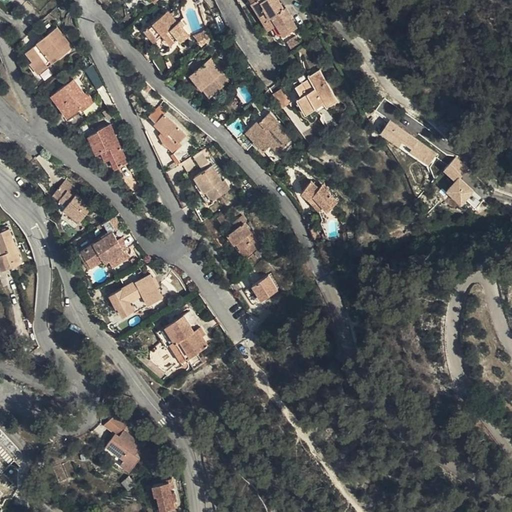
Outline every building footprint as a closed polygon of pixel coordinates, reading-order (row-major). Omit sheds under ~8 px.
[(264,4),(257,8),(256,8),(272,37),(274,36),(280,48),(301,35),(295,24),(296,23),(291,13),(288,15),(279,0),(276,0),(267,5),(266,3),(264,4)] [(169,53),(188,39),(180,29),(187,24),(179,11),(154,30),(169,53)] [(180,29),(188,39),(197,32),(190,22),(187,24),(180,29)] [(76,55),(61,35),(29,58),(35,67),(32,69),(39,81),(76,55)] [(212,90),(209,92),(216,102),(236,87),(229,78),(230,77),(219,61),(200,75),(212,90)] [(206,94),(209,92),(212,90),(200,75),(195,78),(206,94)] [(310,116),(313,121),(321,117),(327,113),(330,117),(341,111),(323,77),(311,84),(313,87),(299,95),(306,106),(301,110),(305,119),(310,116)] [(66,112),(61,116),(69,127),(83,116),(85,119),(94,112),(75,86),(58,100),(66,112)] [(291,96),(279,104),(290,119),(299,112),(291,96)] [(53,104),(61,116),(66,112),(58,100),(53,104)] [(229,112),(216,121),(226,132),(237,123),(229,112)] [(163,121),(165,119),(168,117),(164,114),(160,117),(159,115),(154,120),(156,123),(161,119),(163,121)] [(308,124),(313,121),(310,116),(305,119),(308,124)] [(321,117),(313,121),(317,128),(324,124),(321,117)] [(176,130),(165,119),(163,121),(161,119),(156,123),(158,126),(155,128),(163,137),(161,139),(161,145),(173,158),(171,160),(179,170),(191,162),(180,148),(187,142),(176,130)] [(391,121),(381,135),(398,147),(401,143),(411,150),(410,153),(429,166),(438,154),(391,121)] [(271,123),(253,136),(262,149),(266,147),(272,155),(276,159),(280,156),(282,159),(292,151),(271,123)] [(99,160),(104,158),(110,156),(114,165),(118,174),(128,170),(119,147),(123,144),(116,125),(110,128),(112,132),(92,142),(99,160)] [(253,136),(249,139),(259,152),(265,160),(272,155),(266,147),(262,149),(253,136)] [(249,139),(239,146),(250,159),(259,152),(249,139)] [(199,168),(211,162),(205,149),(192,156),(199,168)] [(110,156),(104,158),(108,167),(114,165),(110,156)] [(457,157),(443,171),(455,183),(445,193),(461,208),(475,194),(460,179),(470,169),(457,157)] [(211,205),(228,194),(223,186),(220,188),(210,172),(193,183),(197,190),(194,192),(206,212),(213,209),(211,205)] [(301,195),(306,190),(302,186),(297,191),(301,195)] [(300,197),(306,204),(311,199),(320,209),(326,214),(330,210),(333,206),(335,204),(319,188),(315,192),(309,186),(306,190),(301,195),(300,197)] [(68,187),(61,194),(73,204),(76,200),(79,197),(68,187)] [(73,204),(61,194),(54,202),(67,213),(64,217),(81,231),(94,215),(76,200),(73,204)] [(311,199),(306,204),(304,206),(314,216),(320,209),(311,199)] [(223,222),(214,227),(219,235),(228,230),(223,222)] [(242,256),(239,258),(243,264),(255,256),(247,243),(251,241),(244,233),(248,230),(245,225),(234,232),(236,237),(228,242),(235,253),(239,250),(242,256)] [(307,237),(314,246),(326,241),(320,230),(307,237)] [(0,283),(19,276),(3,238),(0,239),(0,283)] [(122,263),(124,262),(114,242),(79,261),(87,278),(102,270),(103,273),(107,272),(122,263)] [(131,258),(124,262),(122,263),(125,269),(127,274),(130,268),(131,263),(133,262),(131,258)] [(125,269),(122,263),(107,272),(110,278),(125,269)] [(277,297),(268,282),(251,292),(261,307),(277,297)] [(139,321),(163,309),(151,284),(108,305),(115,319),(118,317),(122,325),(138,318),(139,321)] [(198,340),(207,358),(211,356),(191,322),(185,326),(194,343),(198,340)] [(167,336),(185,370),(207,358),(198,340),(194,343),(185,326),(167,336)] [(179,373),(185,370),(167,336),(161,339),(179,373)] [(141,369),(159,385),(171,380),(158,357),(141,369)] [(118,412),(106,423),(117,432),(107,445),(124,458),(120,463),(133,472),(144,456),(140,453),(146,444),(127,429),(131,423),(118,412)] [(0,467),(2,470),(14,460),(9,455),(0,462),(0,467)] [(132,499),(128,491),(119,497),(123,504),(132,499)]
